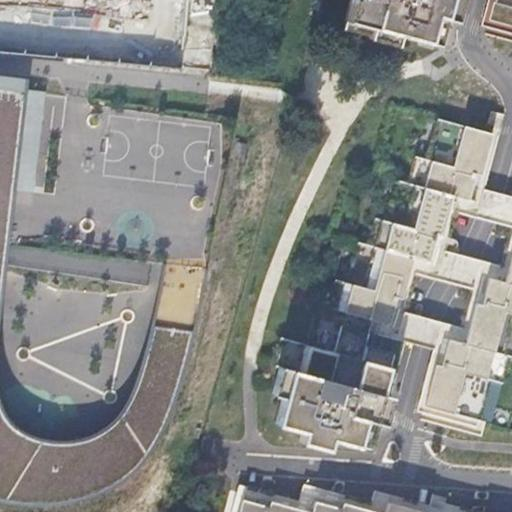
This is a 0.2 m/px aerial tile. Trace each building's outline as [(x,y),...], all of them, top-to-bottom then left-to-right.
[(344,0),(336,30),(368,40),(369,37),(396,46),(398,37),(438,46),(445,19),(450,21),(454,7),(456,0),(344,0)] [(511,0),(492,0),(487,20),(510,26),(511,19),(511,0)] [(147,456),(165,424),(195,352),(203,271),(222,136),(0,110),(0,501),(39,508),(112,495),(147,456)] [(373,217),(364,245),(356,243),(344,283),(332,280),(324,305),(313,302),(301,343),(280,337),(272,363),(279,365),(271,391),(280,394),(273,421),(300,429),(296,441),(325,449),(328,438),(368,450),(370,443),(376,422),(381,423),(384,411),(388,397),(377,394),(390,354),(363,346),(371,319),(392,325),(401,294),(412,258),(433,264),(443,228),(452,196),(472,201),(482,166),(491,134),(436,119),(425,159),(413,156),(405,183),(396,181),(383,221),(373,217)] [(511,237),(509,246),(499,282),(478,276),(469,307),(459,342),(441,337),(431,371),(422,405),(476,420),(488,380),(497,382),(505,355),(511,356),(511,237)] [(420,511),(383,502),(380,511),(376,511),(351,505),(312,495),(307,511),(274,503),(239,493),(233,511),(420,511)]
